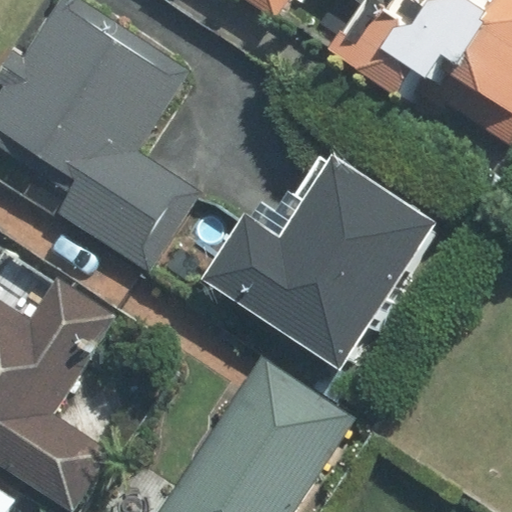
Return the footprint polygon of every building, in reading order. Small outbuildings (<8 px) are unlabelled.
[(205,81),(78,0),(50,0),(0,78),(0,155),(74,203),(60,226),(145,280),(199,196),(151,165),(205,81)] [(511,0),(238,0),(509,169),(511,163),(511,0)] [(277,248),(249,229),(207,292),(346,384),(443,237),(332,164),(277,248)] [(0,450),(75,504),(95,476),(33,432),(118,312),(61,272),(16,335),(0,323),(0,450)] [(299,511),(356,430),(266,369),(167,511),(299,511)] [(0,511),(30,511),(31,511),(0,488),(0,511)]
